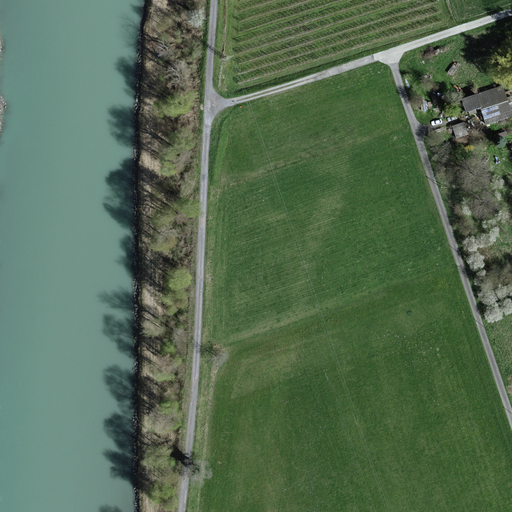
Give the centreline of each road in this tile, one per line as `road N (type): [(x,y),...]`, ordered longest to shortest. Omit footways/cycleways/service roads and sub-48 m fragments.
road 1 (track): [(181,511),(214,0)]
road 2 (track): [(208,107),(388,54)]
road 3 (unclassified): [(388,54),(511,11)]
